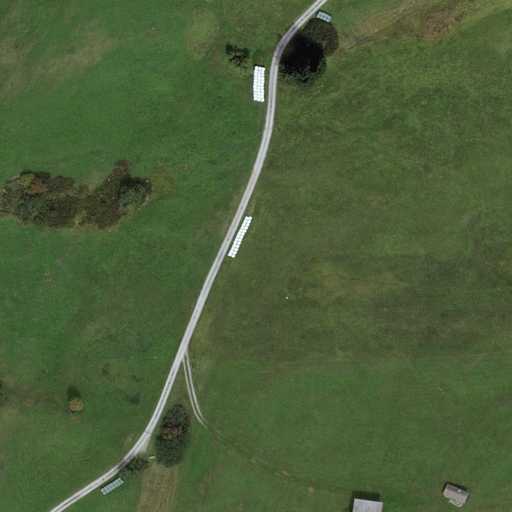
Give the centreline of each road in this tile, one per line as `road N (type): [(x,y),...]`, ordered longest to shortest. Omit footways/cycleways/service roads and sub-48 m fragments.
road 1 (track): [(326,0),(281,55),(271,131),(156,426),(54,511)]
road 2 (track): [(373,494),(276,472),(207,428),(182,350)]
